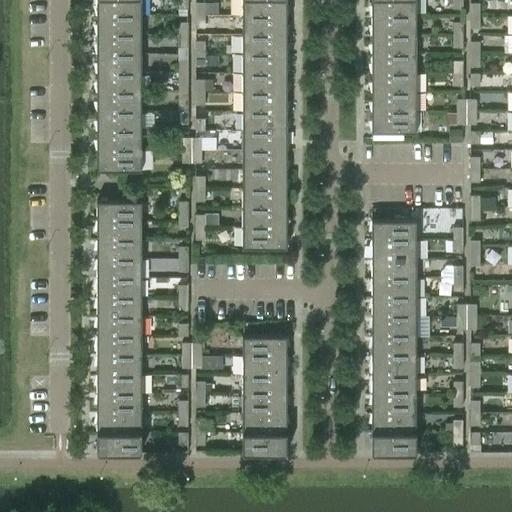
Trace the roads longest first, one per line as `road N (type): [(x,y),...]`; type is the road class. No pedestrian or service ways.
road 1 (residential): [(61,427),(58,0)]
road 2 (residential): [(327,412),(328,0)]
